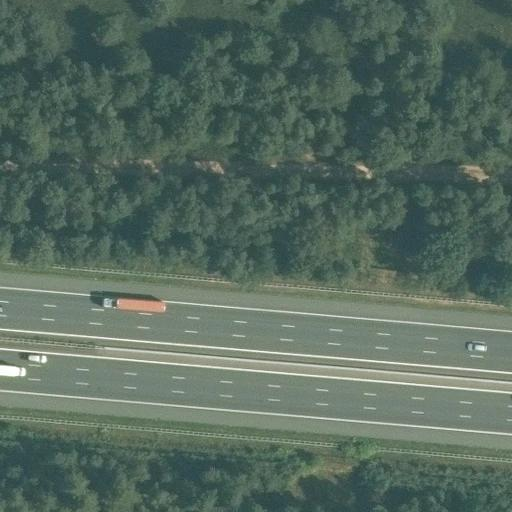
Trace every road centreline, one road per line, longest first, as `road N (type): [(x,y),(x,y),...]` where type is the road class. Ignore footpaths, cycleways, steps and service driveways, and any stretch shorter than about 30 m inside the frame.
road 1 (motorway): [(511,357),(0,314)]
road 2 (motorway): [(0,370),(511,413)]
road 3 (track): [(0,165),(511,176)]
